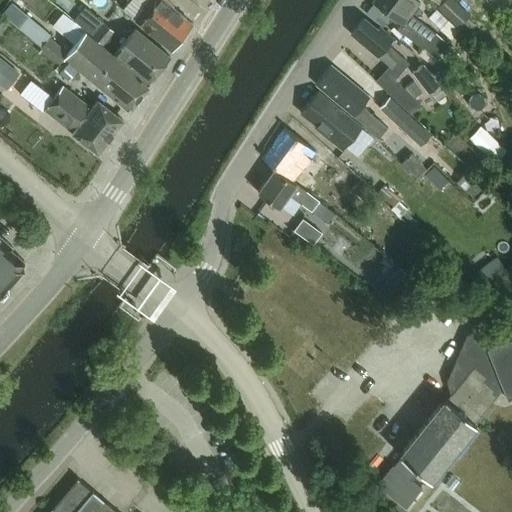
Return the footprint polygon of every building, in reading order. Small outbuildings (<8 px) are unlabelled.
[(184,35),(193,25),(172,7),(174,5),(167,0),(135,0),(145,8),(174,32),(177,29),(184,35)] [(449,43),(435,32),(410,13),(419,2),(416,0),(373,0),(373,1),(403,24),(399,28),(423,47),(419,53),(433,64),(449,43)] [(445,0),(438,8),(458,27),(470,14),(454,0),(445,0)] [(45,29),(12,1),(2,12),(36,40),(45,29)] [(73,19),(92,34),(103,21),(85,6),(73,19)] [(172,49),(184,35),(177,29),(174,32),(145,8),(136,19),(172,49)] [(449,20),(436,8),(428,17),(440,29),(449,20)] [(0,16),(0,35),(9,23),(0,16)] [(365,17),(351,33),(390,65),(398,72),(407,61),(388,44),(394,37),(380,26),(378,28),(365,17)] [(92,35),(103,44),(115,30),(104,21),(103,21),(92,34),(92,35)] [(149,81),(170,56),(135,26),(114,52),(149,81)] [(147,83),(102,45),(103,44),(92,35),(86,30),(76,42),(67,53),(50,38),(42,47),(61,64),(63,63),(67,57),(129,109),(140,97),(150,85),(147,83)] [(0,58),(0,84),(6,89),(19,73),(0,58)] [(331,64),(316,83),(379,134),(388,123),(362,102),(367,95),(331,64)] [(413,72),(429,93),(440,84),(424,64),(413,72)] [(401,85),(392,95),(412,114),(421,104),(414,97),(423,91),(414,82),(405,89),(401,85)] [(109,138),(123,119),(97,99),(91,107),(62,85),(54,96),(109,138)] [(342,148),(361,125),(318,91),(300,113),(315,124),(317,128),(342,148)] [(379,107),(420,145),(431,133),(390,95),(379,107)] [(97,152),(109,138),(54,96),(44,109),(72,131),(71,132),(97,152)] [(285,127),(263,156),(275,166),(306,190),(325,164),(312,154),(315,150),(285,127)] [(275,166),(257,189),(279,206),(288,194),(311,211),(319,200),(306,190),(275,166)] [(449,180),(435,167),(428,174),(442,188),(449,180)] [(468,169),(457,182),(473,196),(484,182),(468,169)] [(379,192),(394,205),(401,198),(385,184),(379,192)] [(295,229),(314,243),(322,232),(303,218),(295,229)] [(8,285),(24,267),(24,260),(10,248),(12,245),(0,235),(0,298),(3,298),(8,292),(8,291),(8,285)] [(447,399),(445,397),(399,454),(431,479),(476,423),(475,421),(499,391),(503,390),(507,398),(511,396),(511,336),(504,339),(479,328),(467,333),(478,362),(447,399)] [(421,487),(410,479),(418,469),(401,456),(394,465),(393,465),(378,483),(406,506),(421,487)] [(139,511),(137,511),(118,511),(77,477),(47,511),(139,511)]
